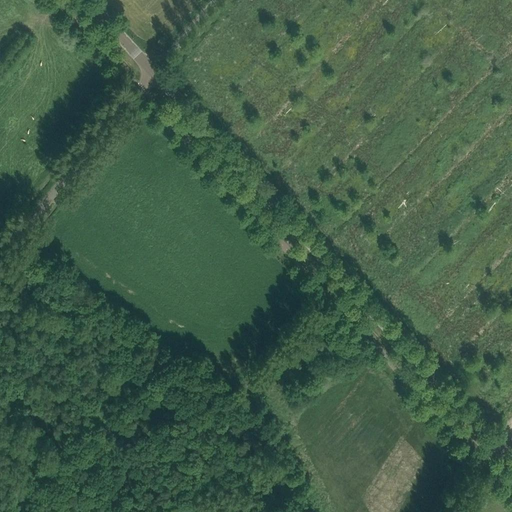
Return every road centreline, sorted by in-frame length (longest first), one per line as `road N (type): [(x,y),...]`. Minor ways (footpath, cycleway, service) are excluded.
road 1 (tertiary): [(157,73),(511,462)]
road 2 (unclassified): [(157,73),(0,258)]
